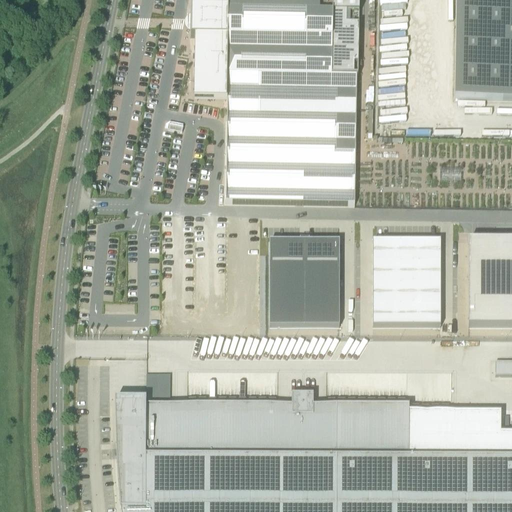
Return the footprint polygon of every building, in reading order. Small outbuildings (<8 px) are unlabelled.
[(155,0),(153,11),(161,13),(163,0),(155,0)] [(216,26),(215,35),(222,35),(222,39),(228,39),(227,93),(227,205),(303,208),(353,208),(356,149),(357,79),(358,79),(358,73),(359,21),(359,12),(358,0),(228,0),(228,12),(222,12),(222,15),(216,15),(216,26)] [(511,102),(511,0),(455,0),(454,101),(511,102)] [(125,31),(123,40),(134,42),(135,33),(125,31)] [(511,243),(493,244),(468,244),(468,329),(511,329),(511,243)] [(339,255),(339,244),(309,244),(299,244),(269,244),(269,329),(339,329),(339,255)] [(372,329),(440,329),(440,244),(372,244),(372,329)] [(495,378),(511,378),(511,363),(495,364),(495,378)] [(146,402),(114,402),(116,441),(116,459),(118,491),(119,511),(511,511),(511,435),(500,435),(500,414),(409,414),(409,408),(313,408),(313,397),(291,397),(291,408),(146,407),(146,402)]
